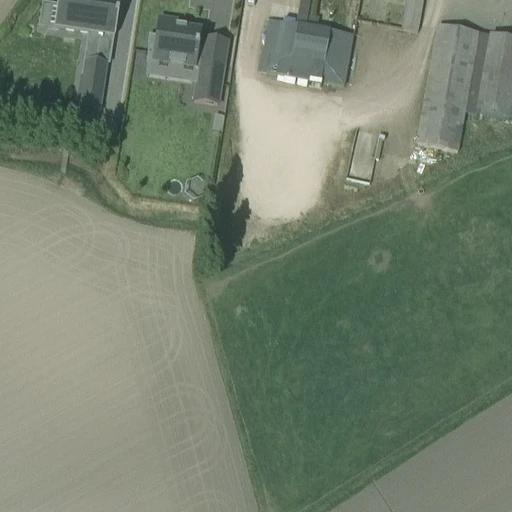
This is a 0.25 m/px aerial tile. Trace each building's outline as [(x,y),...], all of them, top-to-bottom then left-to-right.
[(114,38),(119,1),(112,0),(57,0),(56,12),(67,14),(65,31),(114,38)] [(406,0),(401,32),(416,35),(422,0),(406,0)] [(299,4),(294,27),(304,29),(309,6),(299,4)] [(308,16),(305,29),(316,31),(319,19),(308,16)] [(271,56),(265,75),(310,83),(313,64),(322,66),(319,85),(343,89),(347,70),(352,39),(316,31),(305,29),(304,29),(294,27),(276,23),(271,56)] [(156,41),(152,66),(200,73),(198,88),(203,88),(200,107),(224,111),(230,70),(205,66),(203,62),(207,37),(182,33),(183,27),(165,25),(162,42),(156,41)] [(438,29),(415,149),(456,156),(463,116),(474,118),(475,109),(489,39),(438,29)] [(475,109),(474,118),(508,124),(511,96),(511,43),(489,39),(475,109)] [(98,115),(106,67),(84,63),(82,79),(80,78),(74,111),(98,115)] [(214,119),(212,134),(220,135),(222,120),(214,119)] [(233,181),(238,139),(223,138),(219,180),(233,181)]
